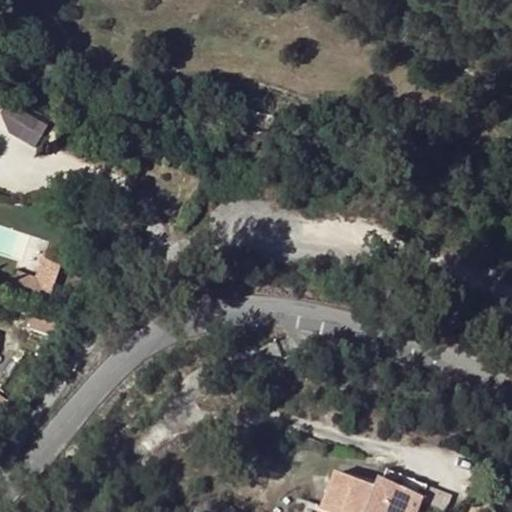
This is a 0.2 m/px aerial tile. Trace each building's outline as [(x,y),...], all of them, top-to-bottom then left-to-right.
[(0,131),(32,150),(44,128),(4,105),(0,113),(0,131)] [(45,304),(59,264),(39,258),(32,279),(12,271),(5,291),(45,304)] [(72,279),(71,260),(60,260),(61,279),(72,279)] [(51,338),(58,321),(32,311),(26,329),(51,338)] [(0,417),(9,404),(0,397),(0,417)] [(384,474),(379,485),(413,497),(407,511),(417,511),(422,502),(420,501),(424,490),(384,474)] [(407,511),(413,497),(379,485),(376,484),(372,493),(331,477),(317,511),(407,511)]
